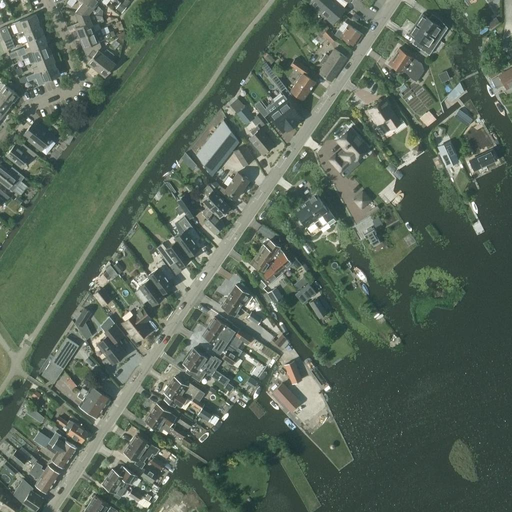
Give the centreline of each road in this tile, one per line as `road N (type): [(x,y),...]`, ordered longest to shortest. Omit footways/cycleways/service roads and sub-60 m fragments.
road 1 (residential): [(51,511),(398,0)]
road 2 (residential): [(0,142),(26,108),(77,83),(48,0)]
